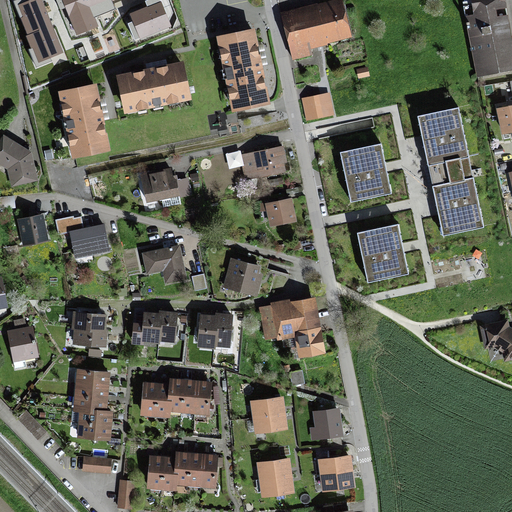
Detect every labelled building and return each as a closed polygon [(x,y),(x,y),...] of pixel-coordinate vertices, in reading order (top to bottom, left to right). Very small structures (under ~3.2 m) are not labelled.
[(115,9),(111,0),(62,0),(65,5),(77,34),(97,26),(94,17),(115,9)] [(496,0),(465,0),(459,1),(474,79),(511,71),(496,0)] [(134,16),(137,23),(135,23),(135,24),(134,25),(139,35),(146,32),(145,32),(152,29),(153,32),(170,26),(160,2),(143,8),(145,12),(144,12),(143,12),(134,16)] [(339,5),(283,19),(293,59),(312,54),(309,42),(346,33),(339,5)] [(268,101),(252,31),(219,38),(234,108),(268,101)] [(181,63),(119,77),(126,110),(188,97),(181,63)] [(368,68),(358,70),(359,77),(369,75),(368,68)] [(108,148),(94,86),(61,93),(74,155),(108,148)] [(330,114),(329,104),(330,104),(328,95),(303,99),(305,109),(307,118),(330,114)] [(511,106),(497,110),(502,132),(511,130),(511,106)] [(436,205),(443,235),(484,226),(458,107),(417,115),(423,145),(436,205)] [(0,144),(0,156),(8,161),(13,183),(35,178),(30,157),(25,155),(25,151),(4,138),(0,144)] [(380,143),(340,152),(351,202),(391,193),(386,168),(380,143)] [(282,146),(241,155),(244,169),(245,173),(258,171),(259,175),(284,169),(282,161),(285,161),(282,146)] [(186,178),(173,181),(171,169),(141,175),(146,200),(176,194),(178,193),(179,197),(190,195),(189,191),(186,178)] [(13,195),(0,197),(0,202),(1,210),(15,208),(13,195)] [(267,204),(271,225),(294,220),(290,199),(267,204)] [(41,215),(22,218),(26,243),(45,240),(41,215)] [(398,223),(357,232),(367,282),(408,273),(403,248),(398,223)] [(103,228),(71,233),(75,258),(107,252),(103,228)] [(300,241),(286,243),(287,251),(302,249),(300,241)] [(185,277),(183,265),(178,245),(143,253),(147,272),(170,267),(173,280),(185,277)] [(259,266),(232,259),(229,272),(232,273),(229,285),(252,291),(255,279),(259,266)] [(312,299),(260,308),(266,340),(288,337),(291,356),(320,351),(312,299)] [(161,312),(160,316),(151,316),(144,315),(143,338),(158,339),(158,336),(174,337),(175,313),(168,312),(161,312)] [(102,338),(103,331),(104,316),(92,315),(79,313),(78,329),(76,345),(101,347),(102,338)] [(209,318),(202,318),(200,343),(212,344),(213,342),(229,343),(231,314),(223,313),(214,313),(214,319),(209,318)] [(505,320),(482,325),(486,346),(498,343),(502,359),(511,356),(511,328),(507,330),(505,320)] [(30,329),(4,333),(9,363),(35,358),(30,329)] [(302,369),(289,373),(293,386),(306,382),(302,369)] [(107,392),(107,386),(108,379),(108,373),(79,371),(78,383),(77,396),(75,409),(83,410),(82,422),(80,436),(109,438),(109,430),(110,424),(111,418),(111,412),(105,412),(105,404),(106,399),(107,392)] [(202,382),(197,382),(191,381),(184,380),(177,380),(172,379),(171,386),(164,385),(158,385),(152,384),(146,383),(143,413),(155,414),(168,415),(169,408),(181,410),(194,411),(207,412),(210,383),(202,382)] [(284,419),(283,412),(281,404),(280,397),(252,401),(255,416),(257,431),(285,427),(284,419)] [(19,416),(39,437),(45,431),(25,410),(19,416)] [(319,438),(339,435),(335,411),(315,415),(319,438)] [(187,482),(200,484),(213,485),(216,455),(210,455),(203,454),(197,454),(190,453),(184,452),(178,452),(177,459),(171,458),(164,457),(158,457),(152,456),(149,485),(161,486),(174,488),(175,481),(187,482)] [(350,478),(349,470),(348,464),(347,457),(322,461),(324,474),(326,491),(351,487),(350,478)] [(110,472),(111,460),(84,458),(83,470),(110,472)] [(260,462),(262,477),(264,495),(292,491),(290,481),(289,473),(288,466),(287,458),(260,462)] [(133,483),(118,482),(117,508),(132,509),(133,483)]
